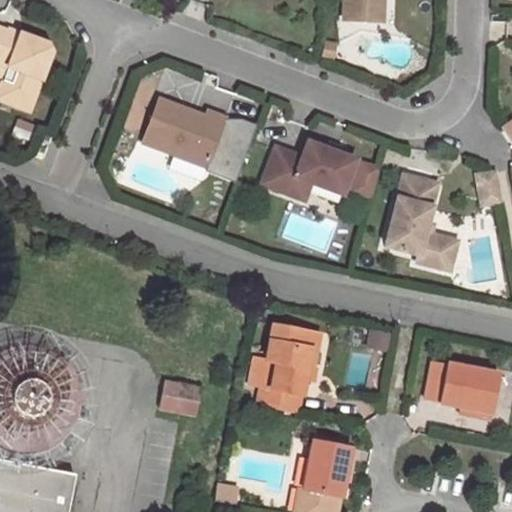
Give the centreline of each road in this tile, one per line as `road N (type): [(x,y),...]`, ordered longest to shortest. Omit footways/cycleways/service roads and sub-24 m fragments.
road 1 (tertiary): [(47,197),(259,281),(511,328)]
road 2 (residential): [(117,26),(407,127),(446,114),(463,86),(466,0)]
road 3 (residential): [(47,197),(117,26)]
